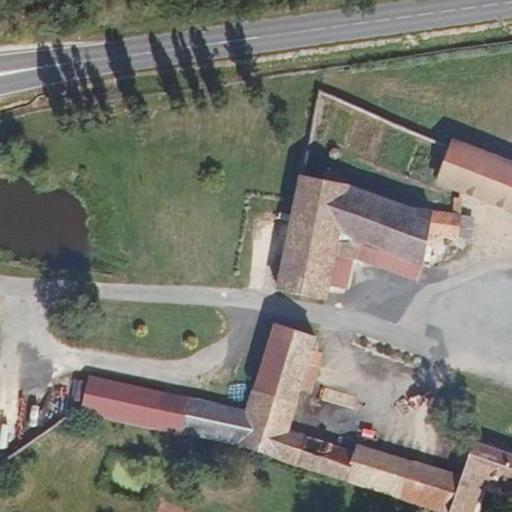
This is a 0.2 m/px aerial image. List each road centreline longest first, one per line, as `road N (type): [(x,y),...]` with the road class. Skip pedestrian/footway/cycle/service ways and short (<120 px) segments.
road 1 (secondary): [(139,52),(510,0)]
road 2 (secondary): [(0,87),(139,52)]
road 3 (secondary): [(139,52),(0,63)]
